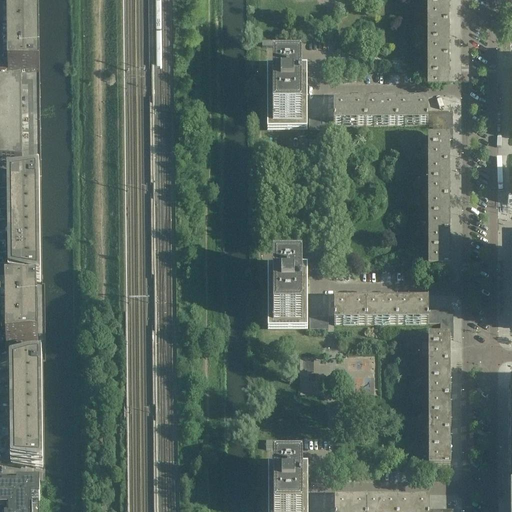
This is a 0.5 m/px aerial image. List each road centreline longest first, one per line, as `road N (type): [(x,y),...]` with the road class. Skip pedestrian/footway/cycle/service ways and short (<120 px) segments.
road 1 (track): [(210,0),(203,355),(212,511)]
road 2 (residential): [(494,354),(493,18)]
road 3 (residential): [(465,488),(322,486),(321,459),(272,458)]
road 4 (residential): [(464,92),(465,290)]
road 5 (residential): [(323,288),(465,290)]
road 6 (residential): [(464,92),(323,90)]
road 7 (residential): [(493,489),(494,354)]
road 8 (residential): [(465,353),(465,488)]
